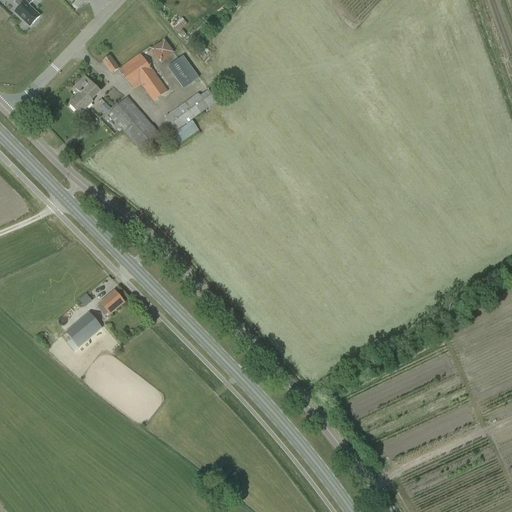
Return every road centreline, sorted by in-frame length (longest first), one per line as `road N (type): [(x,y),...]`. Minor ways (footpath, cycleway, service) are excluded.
road 1 (unclassified): [(9,113),(191,281),(295,392),(387,511)]
road 2 (primary): [(352,511),(269,410),(0,134)]
road 3 (unclassified): [(9,113),(117,0)]
